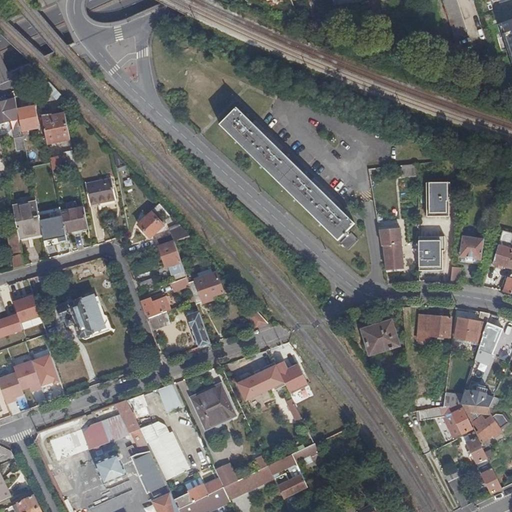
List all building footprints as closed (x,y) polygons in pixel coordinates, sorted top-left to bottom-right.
[(440,0),(453,41),(466,37),(454,0),(440,0)] [(334,30),(345,33),(344,5),(333,6),(334,30)] [(26,146),(16,101),(0,105),(0,125),(13,122),(18,148),(26,146)] [(36,108),(19,111),(24,132),(40,129),(36,108)] [(356,226),(238,110),(221,127),(349,253),(359,242),(350,232),(356,226)] [(64,118),(44,122),(49,148),(69,143),(64,118)] [(68,157),(51,160),(54,171),(70,167),(68,157)] [(479,166),(466,162),(465,167),(476,171),(479,166)] [(417,178),(416,166),(401,168),(401,178),(417,178)] [(113,181),(87,186),(91,205),(117,201),(113,181)] [(450,182),(426,182),(426,217),(449,216),(450,182)] [(42,223),(38,204),(15,208),(19,232),(21,241),(44,236),(42,223)] [(89,229),(85,209),(62,213),(64,218),(67,234),(89,229)] [(154,214),(140,227),(152,240),(165,227),(154,214)] [(67,234),(64,218),(42,223),(44,236),(45,241),(58,238),(59,241),(67,239),(67,234)] [(384,248),(386,272),(404,271),(400,231),(380,233),(382,249),(384,248)] [(9,233),(16,270),(26,267),(21,241),(19,232),(9,233)] [(174,236),(159,241),(162,247),(176,242),(174,236)] [(444,236),(419,236),(419,271),(442,270),(442,251),(445,251),(444,236)] [(483,261),(485,241),(463,238),(461,259),(483,261)] [(182,263),(175,243),(160,248),(168,269),(170,268),(182,263)] [(495,265),(511,269),(511,250),(500,247),(495,265)] [(186,272),(182,263),(170,268),(173,277),(178,275),(186,272)] [(462,270),(453,269),(451,284),(460,285),(462,270)] [(200,282),(190,285),(191,287),(196,302),(198,307),(214,302),(212,299),(225,295),(217,270),(206,273),(208,279),(200,281),(200,282)] [(180,282),(188,279),(186,272),(178,275),(180,282)] [(190,285),(188,279),(180,282),(173,284),(176,292),(191,287),(190,285)] [(155,280),(142,285),(144,294),(159,289),(155,280)] [(34,295),(14,301),(19,315),(21,323),(41,317),(34,295)] [(96,296),(56,311),(61,324),(71,321),(78,339),(79,339),(80,340),(83,342),(89,340),(90,338),(89,335),(107,329),(106,326),(109,325),(110,322),(108,317),(105,315),(103,316),(96,296)] [(153,300),(144,303),(150,319),(168,313),(163,301),(154,304),(153,300)] [(269,325),(254,309),(246,316),(257,329),(269,325)] [(200,349),(212,345),(199,310),(189,314),(190,318),(200,349)] [(168,313),(150,319),(154,331),(172,325),(168,313)] [(0,321),(0,338),(24,330),(21,323),(19,315),(0,321)] [(451,339),(452,319),(432,318),(431,338),(451,339)] [(481,344),(487,325),(460,320),(456,340),(481,344)] [(402,348),(394,324),(366,333),(374,357),(402,348)] [(502,331),(487,325),(481,344),(479,352),(492,357),(502,331)] [(51,356),(34,362),(42,387),(53,382),(54,384),(60,382),(51,356)] [(282,357),(275,360),(282,374),(289,371),(282,357)] [(15,368),(17,374),(23,391),(34,387),(35,391),(43,389),(42,387),(34,362),(15,368)] [(287,386),(276,364),(265,369),(276,392),(287,386)] [(23,391),(17,374),(0,380),(0,383),(8,405),(18,401),(17,398),(25,395),(23,391)] [(246,382),(239,385),(249,407),(265,400),(263,395),(272,391),(264,374),(252,379),(246,382)] [(183,409),(172,385),(159,390),(171,415),(183,409)] [(199,399),(193,402),(198,414),(199,413),(201,417),(200,418),(206,429),(212,426),(214,429),(229,421),(228,419),(236,415),(231,403),(229,404),(228,400),(229,399),(223,387),(217,390),(216,389),(198,397),(199,399)] [(465,397),(462,406),(490,409),(495,399),(486,397),(486,395),(474,393),(474,394),(466,392),(465,397)] [(446,395),(446,396),(445,409),(462,406),(465,397),(446,395)] [(146,406),(142,396),(127,402),(132,411),(146,406)] [(410,402),(411,414),(420,413),(443,409),(445,409),(446,396),(410,402)] [(500,401),(495,399),(490,409),(497,409),(500,401)] [(294,401),(288,403),(293,413),(298,410),(294,401)] [(179,511),(174,501),(142,432),(134,416),(132,411),(127,402),(117,406),(122,417),(51,442),(58,463),(131,436),(131,435),(133,434),(137,432),(139,437),(135,439),(142,453),(143,458),(136,461),(151,493),(155,502),(154,503),(154,504),(158,511),(179,511)] [(445,419),(444,419),(450,432),(459,427),(454,416),(462,412),(460,410),(463,409),(462,406),(445,409),(443,409),(445,419)] [(490,409),(462,406),(463,409),(473,429),(476,427),(481,432),(478,434),(483,444),(494,436),(495,439),(503,433),(501,430),(510,425),(505,416),(497,416),(487,422),(484,418),(476,423),(472,414),(493,416),(490,409)] [(134,416),(142,432),(156,426),(148,409),(134,416)] [(443,409),(420,413),(421,423),(444,419),(445,419),(443,409)] [(455,441),(474,431),(473,429),(463,409),(460,410),(462,412),(454,416),(459,427),(450,432),(455,441)] [(298,410),(293,413),(298,422),(303,420),(298,410)] [(475,434),(469,437),(471,440),(474,439),(476,442),(468,445),(478,465),(482,463),(488,460),(475,434)] [(173,435),(149,446),(166,481),(190,470),(173,435)] [(297,465),(319,454),(316,446),(293,457),(297,465)] [(143,458),(142,453),(130,459),(147,495),(151,493),(136,461),(143,458)] [(119,454),(95,464),(104,485),(127,476),(119,454)] [(274,476),(297,465),(293,457),(269,468),(274,476)] [(480,469),(493,496),(503,491),(490,464),(484,467),(480,469)] [(449,484),(450,484),(456,481),(470,474),(467,468),(446,478),(449,484)] [(0,503),(12,498),(0,471),(0,503)] [(285,500),(308,489),(302,476),(279,487),(285,500)] [(224,489),(220,480),(205,487),(204,485),(189,492),(190,494),(174,501),(179,511),(224,489)] [(450,484),(462,510),(469,507),(456,481),(450,484)] [(211,511),(231,503),(224,489),(179,511),(211,511)] [(32,511),(39,509),(34,497),(14,506),(16,511),(32,511)] [(233,509),(242,509),(242,499),(233,498),(233,509)]
